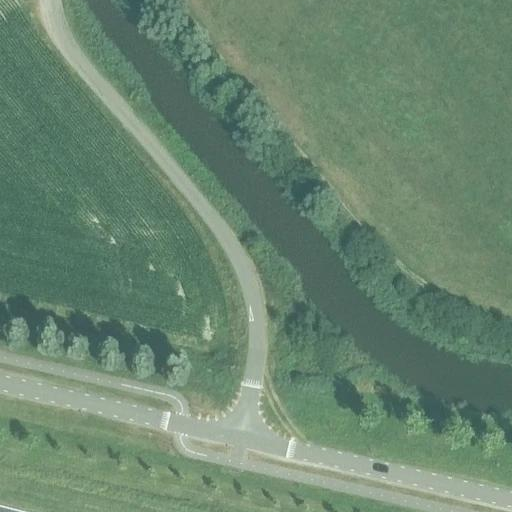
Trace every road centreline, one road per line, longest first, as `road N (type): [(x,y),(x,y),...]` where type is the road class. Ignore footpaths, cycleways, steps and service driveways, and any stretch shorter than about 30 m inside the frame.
road 1 (unclassified): [(243,440),(255,343),(250,296),(220,231),(56,34),(50,0)]
road 2 (unclassified): [(511,502),(243,440)]
road 3 (unclassified): [(243,440),(0,384)]
